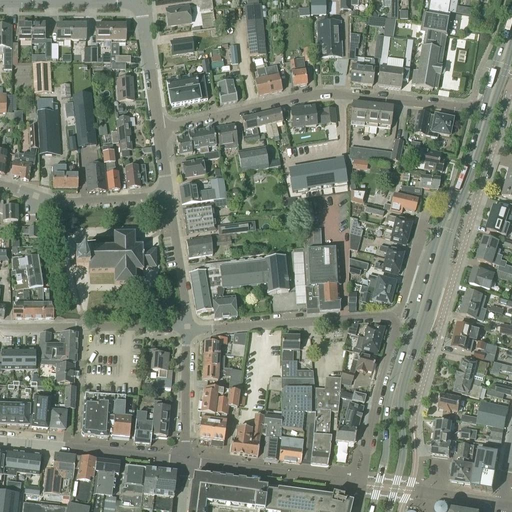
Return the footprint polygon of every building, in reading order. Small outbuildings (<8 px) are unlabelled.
[(213,11),(211,0),(197,0),(200,13),(213,11)] [(350,0),(340,0),(340,11),(350,11),(350,0)] [(423,13),(420,33),(446,37),(447,37),(451,17),(447,17),(450,0),(431,0),(429,14),(423,13)] [(326,1),(320,1),(309,1),(309,2),(311,2),(311,18),(325,17),(326,1)] [(249,58),(266,56),(261,6),(258,6),(247,7),(244,8),(249,58)] [(168,25),(169,27),(191,24),(188,8),(167,11),(168,19),(166,19),(167,25),(168,25)] [(310,18),(309,10),(299,10),(299,19),(310,18)] [(408,11),(399,11),(399,21),(408,21),(408,11)] [(320,19),(320,23),(318,23),(319,59),(329,58),(327,23),(327,18),(320,19)] [(397,22),(386,21),(384,38),(395,40),(397,22)] [(341,23),(327,23),(329,58),(342,58),(341,23)] [(18,35),(18,41),(32,41),(32,26),(19,26),(19,35),(18,35)] [(45,26),(32,26),(32,41),(32,45),(46,46),(46,35),(44,35),(45,26)] [(64,42),(71,42),(71,26),(57,26),(57,44),(64,44),(64,42)] [(86,26),(71,26),(71,42),(79,42),(79,45),(86,45),(86,26)] [(104,44),(111,44),(111,27),(96,26),(95,45),(104,46),(104,44)] [(111,44),(111,46),(125,46),(126,27),(111,27),(111,44)] [(0,49),(3,50),(3,72),(12,72),(11,67),(14,67),(14,60),(12,60),(12,51),(5,51),(5,50),(12,50),(12,28),(0,28),(0,49)] [(415,88),(415,89),(432,92),(432,89),(437,90),(439,77),(440,77),(442,68),(441,68),(446,37),(426,34),(423,49),(422,49),(418,73),(414,73),(411,87),(415,88)] [(379,68),(377,88),(401,91),(402,83),(408,84),(414,42),(393,40),(383,38),(383,40),(379,68)] [(363,69),(361,87),(372,88),(374,70),(374,67),(379,68),(383,40),(377,39),(375,61),(371,61),(364,60),(363,69)] [(191,41),(170,44),(172,56),(193,54),(191,41)] [(352,68),(350,86),(361,87),(363,69),(364,60),(363,60),(358,59),(358,57),(355,57),(356,50),(358,50),(358,45),(350,44),(349,49),(350,49),(349,61),(355,62),(357,62),(356,68),(352,68)] [(238,67),(236,48),(229,49),(231,67),(238,67)] [(310,51),(303,51),(305,63),(311,62),(310,51)] [(219,52),(211,53),(212,65),(221,64),(219,52)] [(102,56),(101,64),(110,64),(110,61),(110,58),(110,56),(102,56)] [(290,62),(294,88),(307,86),(305,72),(298,73),(296,62),(290,62)] [(51,94),(49,64),(46,64),(33,64),(35,95),(51,94)] [(175,75),(185,73),(185,72),(187,72),(186,66),(174,68),(175,75)] [(255,72),(256,72),(258,81),(255,82),(258,97),(270,95),(267,79),(264,70),(267,69),(267,67),(264,68),(264,67),(255,69),(255,72)] [(282,92),(279,76),(278,77),(276,68),(264,70),(267,79),(270,95),(282,92)] [(189,89),(191,104),(208,101),(204,75),(187,79),(187,80),(188,88),(189,89)] [(133,79),(117,80),(119,103),(134,102),(133,79)] [(166,83),(171,108),(191,104),(189,89),(188,88),(187,80),(187,79),(166,83)] [(233,82),(218,85),(219,94),(221,106),(237,103),(235,91),(233,82)] [(70,99),(69,86),(60,87),(61,100),(70,99)] [(38,105),(39,128),(41,156),(60,156),(58,113),(55,113),(55,104),(38,105)] [(350,123),(364,125),(366,105),(353,104),(350,123)] [(364,125),(376,126),(379,107),(366,105),(364,125)] [(76,108),(78,139),(77,139),(78,149),(98,149),(95,130),(93,107),(81,107),(76,108)] [(392,108),(379,107),(376,126),(390,127),(392,108)] [(291,111),(293,130),(317,127),(317,126),(325,125),(337,124),(335,110),(323,112),(315,113),(315,108),(291,111)] [(280,112),(268,114),(274,139),(278,138),(275,125),(283,123),(280,112)] [(15,128),(22,128),(22,113),(14,114),(15,128)] [(268,114),(254,118),(257,129),(265,128),(268,141),(274,139),(268,114)] [(418,114),(414,135),(437,139),(438,136),(449,138),(453,121),(435,118),(434,118),(429,117),(429,116),(418,114)] [(246,145),(260,143),(258,138),(256,130),(257,129),(254,118),(242,121),(245,132),(251,130),(253,137),(243,139),(243,144),(246,145)] [(132,152),(129,119),(120,120),(116,120),(118,133),(119,142),(120,142),(121,153),(132,152)] [(99,137),(107,136),(106,126),(97,127),(99,137)] [(220,148),(223,148),(225,147),(225,150),(227,151),(229,151),(236,149),(239,148),(238,145),(235,126),(217,129),(220,148)] [(14,163),(12,177),(21,178),(21,181),(29,182),(31,167),(34,167),(36,152),(36,151),(39,151),(38,128),(28,128),(29,151),(30,151),(30,155),(24,154),(23,156),(18,156),(18,157),(15,156),(14,163)] [(200,156),(208,155),(207,150),(216,148),(213,131),(188,135),(188,138),(176,140),(179,158),(194,155),(194,152),(199,151),(200,156)] [(77,139),(67,140),(68,152),(77,152),(77,149),(77,139)] [(399,164),(403,143),(396,141),(391,162),(399,164)] [(265,149),(238,153),(241,174),(268,169),(265,149)] [(354,161),(356,161),(358,150),(351,149),(349,160),(354,161)] [(356,161),(363,162),(365,151),(358,150),(356,161)] [(441,154),(420,150),(417,164),(425,166),(423,172),(430,174),(430,171),(442,174),(445,163),(439,162),(441,154)] [(367,163),(370,163),(372,152),(365,151),(363,162),(367,163)] [(370,163),(376,164),(378,153),(372,152),(370,163)] [(113,153),(103,154),(105,171),(107,171),(108,192),(120,191),(118,174),(115,174),(113,153)] [(203,156),(205,163),(219,160),(218,153),(203,156)] [(376,164),(383,165),(385,153),(378,153),(376,164)] [(383,165),(390,166),(392,154),(385,153),(383,165)] [(355,191),(349,160),(349,157),(344,158),(350,191),(351,191),(355,191)] [(354,161),(353,170),(366,172),(367,163),(363,162),(356,161),(354,161)] [(185,180),(204,177),(202,162),(182,166),(183,173),(182,173),(183,179),(184,179),(185,180)] [(51,168),(51,175),(51,183),(53,183),(53,190),(66,190),(66,177),(66,164),(60,164),(60,168),(51,168)] [(343,165),(289,174),(292,194),(346,185),(343,165)] [(86,168),(88,194),(107,192),(104,167),(86,168)] [(66,177),(66,190),(78,190),(79,175),(74,175),(74,168),(66,168),(66,175),(66,177)] [(145,168),(126,169),(128,190),(140,189),(140,185),(146,185),(145,172),(145,168)] [(414,189),(437,192),(438,192),(439,180),(421,178),(420,184),(415,183),(414,189)] [(211,184),(214,202),(226,200),(224,182),(211,184)] [(511,186),(506,185),(503,198),(511,200),(511,186)] [(201,203),(198,186),(179,189),(182,206),(201,203)] [(400,196),(412,196),(413,189),(401,188),(400,196)] [(363,207),(367,193),(351,192),(351,204),(363,207)] [(393,202),(394,202),(392,207),(387,206),(384,205),(383,211),(401,216),(402,211),(415,214),(418,202),(403,198),(403,199),(394,197),(393,202)] [(214,202),(215,209),(227,207),(226,200),(214,202)] [(296,209),(295,200),(286,201),(287,210),(296,209)] [(3,203),(0,202),(0,214),(3,215),(3,223),(18,223),(18,209),(3,209),(3,203)] [(183,211),(185,224),(214,220),(213,207),(183,211)] [(382,218),(383,213),(384,212),(366,208),(365,214),(382,218)] [(493,209),(490,220),(505,225),(509,213),(493,209)] [(395,225),(393,230),(409,234),(412,223),(388,217),(386,222),(395,225)] [(350,219),(350,235),(361,238),(363,232),(355,230),(358,221),(350,219)] [(185,224),(186,237),(216,232),(214,220),(185,224)] [(490,220),(486,232),(501,236),(507,238),(511,227),(505,225),(490,220)] [(231,229),(217,231),(218,237),(233,235),(248,234),(248,233),(247,223),(230,225),(231,229)] [(38,239),(38,229),(30,229),(30,239),(38,239)] [(382,240),(406,246),(409,234),(393,230),(392,236),(384,234),(382,240)] [(320,314),(340,312),(338,286),(340,286),(339,250),(321,250),(320,232),(303,232),(304,278),(306,311),(319,310),(320,314)] [(89,273),(115,273),(115,285),(136,285),(136,280),(140,279),(140,272),(143,272),(143,268),(156,268),(156,251),(143,251),(143,248),(139,248),(139,241),(135,241),(135,235),(115,236),(114,236),(115,249),(88,249),(88,255),(76,255),(76,268),(88,268),(89,273)] [(186,242),(189,260),(212,256),(212,250),(215,249),(215,248),(233,245),(232,240),(236,240),(236,236),(233,237),(233,235),(218,237),(210,238),(210,239),(186,242)] [(349,251),(357,254),(361,238),(350,235),(349,251)] [(484,239),(480,251),(495,255),(499,244),(484,239)] [(511,250),(511,243),(506,242),(503,248),(511,250)] [(387,255),(385,261),(401,265),(404,254),(380,247),(379,253),(387,255)] [(293,255),(294,272),(296,306),(306,306),(303,254),(303,250),(293,252),(293,255)] [(0,262),(9,262),(8,251),(0,251),(0,262)] [(477,255),(479,257),(477,262),(492,266),(499,268),(497,273),(511,277),(511,268),(506,267),(507,264),(501,262),(503,258),(495,255),(480,251),(478,251),(477,255)] [(18,259),(11,260),(11,268),(12,272),(40,268),(39,258),(18,261),(18,259)] [(231,264),(227,264),(202,267),(203,273),(190,276),(196,315),(211,312),(214,311),(212,301),(219,300),(218,290),(223,289),(223,290),(257,287),(258,291),(268,290),(269,296),(288,294),(284,258),(264,261),(262,261),(262,260),(230,263),(231,264)] [(349,268),(362,271),(367,272),(369,266),(349,261),(349,268)] [(398,277),(399,272),(401,265),(385,261),(384,266),(376,264),(374,270),(398,277)] [(40,268),(12,272),(12,273),(15,273),(16,277),(15,277),(16,282),(21,281),(22,281),(42,278),(41,272),(40,268)] [(360,277),(362,271),(349,268),(349,274),(360,277)] [(474,271),(474,272),(469,286),(480,289),(490,292),(494,277),(489,275),(474,271)] [(511,284),(511,277),(497,273),(495,279),(511,284)] [(368,282),(370,282),(368,289),(392,296),(395,284),(369,277),(368,282)] [(23,285),(14,287),(15,288),(15,292),(33,289),(43,288),(42,278),(22,281),(23,285)] [(389,306),(392,296),(368,289),(368,290),(362,288),(360,294),(364,295),(361,304),(368,306),(369,302),(381,306),(382,304),(389,306)] [(33,299),(33,305),(33,320),(43,320),(43,291),(37,291),(37,299),(33,299)] [(52,305),(49,305),(49,291),(43,291),(43,320),(53,320),(53,312),(52,305)] [(28,300),(28,293),(23,294),(23,320),(33,320),(33,305),(27,305),(27,300),(28,300)] [(19,305),(13,305),(13,320),(23,320),(23,294),(16,294),(16,300),(19,300),(19,305)] [(486,299),(467,294),(466,299),(464,299),(463,303),(464,304),(464,305),(485,311),(483,310),(486,299)] [(215,321),(237,319),(235,298),(219,300),(212,301),(214,311),(214,312),(215,321)] [(511,301),(501,298),(499,306),(511,309),(511,301)] [(485,311),(464,305),(461,317),(475,321),(477,317),(483,319),(485,311)] [(503,312),(491,308),(490,313),(502,316),(503,312)] [(474,343),(475,343),(477,344),(480,332),(458,326),(455,338),(474,343)] [(500,335),(511,337),(511,328),(510,328),(502,326),(500,335)] [(367,328),(364,340),(371,342),(370,343),(379,345),(384,330),(375,327),(374,330),(367,328)] [(50,344),(50,335),(41,335),(40,361),(56,362),(56,351),(50,350),(50,344)] [(77,351),(78,335),(61,335),(61,344),(50,344),(50,350),(56,351),(77,351)] [(471,354),(474,343),(455,338),(452,350),(467,354),(471,354)] [(291,364),(291,352),(299,352),(299,339),(283,339),(282,363),(291,364)] [(213,340),(213,345),(205,344),(204,357),(219,358),(220,347),(225,347),(226,340),(213,340)] [(359,356),(360,351),(377,356),(379,345),(370,343),(371,342),(364,340),(363,345),(358,344),(357,350),(353,349),(352,354),(354,354),(359,356)] [(484,353),(486,346),(478,344),(476,351),(484,353)] [(56,362),(60,362),(69,363),(77,363),(77,351),(56,351),(56,362)] [(0,366),(0,374),(1,374),(1,372),(13,372),(13,352),(1,352),(1,366),(0,366)] [(13,352),(13,372),(23,372),(23,352),(13,352)] [(24,352),(24,372),(35,372),(35,352),(24,352)] [(171,381),(172,374),(167,373),(168,357),(161,356),(162,353),(150,352),(149,363),(152,364),(151,372),(159,372),(158,380),(171,381)] [(376,360),(359,356),(354,354),(352,361),(349,375),(341,373),(340,380),(353,383),(354,377),(356,370),(357,371),(356,373),(365,375),(366,373),(372,375),(376,360)] [(485,356),(476,354),(474,360),(484,362),(485,358),(485,357),(485,356)] [(204,357),(204,369),(218,370),(219,358),(204,357)] [(69,363),(60,362),(56,362),(38,361),(38,366),(57,366),(56,384),(74,384),(74,367),(69,367),(69,363)] [(461,366),(460,372),(474,376),(474,375),(480,377),(483,378),(486,365),(479,363),(477,368),(476,367),(477,363),(471,362),(471,364),(463,362),(462,366),(461,366)] [(282,401),(282,405),(282,414),(282,415),(307,415),(316,415),(317,401),(315,401),(314,398),(313,381),(296,381),(297,364),(291,364),(282,363),(281,380),(281,394),(281,401),(282,401)] [(492,370),(500,372),(511,374),(511,368),(496,365),(494,364),(492,370)] [(218,383),(218,377),(225,377),(225,379),(230,379),(229,392),(238,394),(241,373),(232,372),(232,371),(218,370),(204,369),(203,382),(218,383)] [(474,376),(460,372),(457,382),(471,386),(471,388),(482,391),(482,390),(481,389),(482,385),(483,386),(486,378),(483,378),(480,377),(474,375),(474,376)] [(171,390),(171,381),(158,380),(156,380),(155,389),(171,390)] [(268,393),(281,394),(281,380),(270,380),(268,393)] [(314,391),(313,381),(314,398),(315,401),(317,401),(316,415),(314,436),(310,463),(310,465),(327,467),(329,458),(330,439),(325,438),(327,413),(338,414),(341,380),(332,380),(331,392),(314,391)] [(471,386),(457,382),(455,387),(456,387),(454,392),(462,395),(461,396),(479,401),(482,391),(471,388),(471,386)] [(497,387),(495,393),(504,396),(511,397),(511,393),(511,390),(497,387)] [(52,413),(51,430),(56,431),(57,432),(61,433),(62,431),(65,431),(66,414),(65,414),(66,410),(75,410),(76,389),(66,389),(65,409),(58,409),(58,407),(53,407),(53,413),(52,413)] [(213,390),(205,389),(202,415),(214,416),(216,401),(227,402),(229,392),(213,390)] [(488,392),(487,397),(503,401),(504,397),(504,396),(495,393),(490,392),(489,391),(488,392)] [(229,402),(228,409),(236,410),(238,394),(229,392),(227,402),(229,402)] [(340,399),(348,402),(350,396),(340,393),(340,399)] [(363,406),(366,398),(354,394),(352,403),(363,406)] [(108,441),(108,438),(113,438),(114,419),(113,419),(115,397),(85,395),(85,400),(84,400),(82,432),(81,436),(83,438),(94,439),(94,440),(108,441)] [(451,413),(458,415),(461,401),(441,396),(438,410),(443,411),(443,412),(450,414),(451,413)] [(134,413),(125,412),(126,397),(115,397),(113,419),(114,419),(113,438),(129,440),(131,418),(133,418),(134,413)] [(34,400),(32,426),(37,426),(37,430),(47,431),(47,430),(50,401),(34,400)] [(216,401),(214,416),(214,422),(211,442),(224,444),(228,409),(229,402),(227,402),(216,401)] [(167,439),(169,407),(161,406),(161,404),(154,403),(153,411),(152,417),(149,447),(151,447),(151,441),(152,441),(152,440),(154,440),(156,439),(157,438),(158,437),(161,437),(162,438),(163,439),(167,439)] [(508,410),(481,404),(477,420),(476,426),(503,431),(508,410)] [(17,408),(17,427),(28,427),(29,405),(17,405),(17,408)] [(340,422),(338,430),(343,431),(356,432),(357,433),(360,420),(361,420),(362,417),(361,417),(363,409),(349,405),(344,423),(340,422)] [(8,407),(7,426),(17,427),(17,408),(8,407)] [(136,415),(133,440),(133,445),(149,447),(152,417),(153,411),(147,410),(146,416),(136,415)] [(266,437),(263,460),(279,463),(281,442),(281,434),(281,431),(282,420),(273,419),(273,414),(266,413),(265,418),(263,428),(267,428),(266,437)] [(199,441),(211,442),(214,422),(214,416),(202,415),(201,420),(199,441)] [(281,434),(304,436),(307,415),(282,415),(282,420),(281,431),(281,434)] [(307,415),(304,436),(302,454),(301,464),(303,462),(310,463),(314,436),(316,415),(307,415)] [(267,428),(263,428),(262,427),(264,418),(255,417),(254,427),(251,427),(249,429),(249,431),(238,429),(236,442),(233,442),(232,444),(231,444),(230,446),(232,446),(231,456),(257,459),(260,436),(266,437),(267,428)] [(476,427),(476,426),(477,420),(462,417),(461,423),(476,427)] [(436,423),(436,424),(434,423),(433,429),(435,429),(434,435),(450,437),(452,425),(436,423)] [(336,446),(340,446),(340,444),(354,446),(356,432),(343,431),(336,430),(334,444),(336,444),(336,446)] [(279,463),(285,464),(300,466),(300,464),(301,464),(302,454),(304,436),(281,434),(281,442),(279,463)] [(456,444),(449,443),(450,437),(434,435),(433,446),(432,446),(431,447),(449,449),(449,448),(456,449),(456,444)] [(488,445),(501,447),(502,441),(489,438),(488,445)] [(460,461),(464,462),(467,462),(468,456),(473,457),(474,448),(460,446),(457,460),(460,461)] [(449,459),(450,454),(455,455),(456,449),(449,448),(449,449),(431,447),(431,449),(430,449),(430,454),(431,454),(430,457),(432,457),(432,458),(437,459),(437,458),(442,459),(442,460),(448,460),(448,459),(449,459)] [(471,485),(471,486),(472,486),(471,490),(493,494),(497,471),(500,455),(478,451),(475,468),(474,474),(471,485)] [(7,453),(4,476),(16,477),(17,474),(19,455),(7,453)] [(19,455),(17,474),(27,475),(29,456),(19,455)] [(27,475),(26,479),(30,479),(30,476),(38,477),(40,457),(29,456),(27,475)] [(46,471),(43,497),(70,499),(72,488),(73,482),(75,460),(75,459),(54,456),(53,468),(52,471),(46,471)] [(465,485),(471,486),(471,485),(474,474),(475,468),(468,467),(469,462),(472,463),(473,457),(468,456),(467,462),(464,462),(463,476),(466,477),(465,485)] [(95,474),(97,462),(75,460),(73,482),(72,488),(70,499),(68,510),(67,511),(90,511),(93,497),(96,474),(95,474)] [(451,483),(465,485),(466,477),(463,476),(464,462),(460,461),(460,466),(454,465),(454,466),(452,465),(451,472),(453,472),(451,483)] [(114,511),(120,465),(97,462),(95,474),(96,474),(93,497),(90,511),(114,511)] [(125,469),(122,495),(120,509),(141,511),(142,496),(144,479),(146,479),(146,471),(125,469)] [(146,479),(142,511),(149,511),(152,511),(157,472),(146,471),(146,479)] [(152,511),(171,511),(172,501),(173,501),(176,475),(157,472),(152,511)] [(263,511),(266,494),(262,493),(257,493),(254,492),(254,488),(254,485),(252,485),(245,484),(245,483),(244,483),(244,484),(232,483),(232,482),(231,481),(231,482),(219,481),(219,480),(218,480),(218,481),(206,479),(206,478),(205,478),(205,479),(195,478),(194,480),(193,491),(192,491),(189,511),(263,511)] [(263,511),(347,511),(349,506),(342,504),(344,499),(333,496),(332,498),(330,502),(320,501),(310,499),(288,497),(278,495),(266,494),(263,511)] [(0,511),(13,511),(16,497),(0,495),(0,511)]
